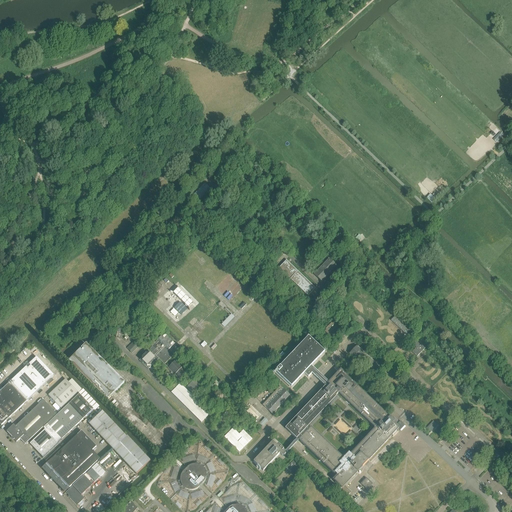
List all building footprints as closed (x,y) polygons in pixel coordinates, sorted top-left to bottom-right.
[(197,203),(210,189),(204,184),(192,197),(197,203)] [(177,218),(174,216),(168,221),(170,224),(177,218)] [(283,219),(272,230),(293,251),(304,240),(283,219)] [(153,241),(150,238),(144,243),(147,246),(153,241)] [(304,256),(300,260),(311,271),(315,266),(304,256)] [(337,266),(329,258),(314,274),(322,281),(337,266)] [(128,262),(126,260),(119,266),(121,268),(128,262)] [(279,268),(306,294),(308,296),(313,291),(315,288),(287,260),(279,268)] [(120,275),(124,272),(119,267),(115,270),(120,275)] [(178,289),(173,293),(188,308),(193,303),(178,289)] [(180,302),(174,308),(181,315),(187,309),(180,302)] [(74,311),(77,315),(78,316),(85,309),(81,305),(74,311)] [(402,309),(402,310),(408,316),(412,312),(405,306),(403,309),(402,309)] [(394,317),(390,321),(406,336),(408,334),(412,330),(397,315),(395,317),(394,317)] [(75,317),(73,319),(66,327),(74,334),(83,325),(75,317)] [(327,330),(326,332),(330,336),(331,334),(332,335),(338,329),(337,328),(339,327),(335,323),(333,324),(332,323),(326,329),(327,330)] [(96,328),(87,337),(93,342),(94,341),(96,343),(104,336),(96,328)] [(140,359),(138,360),(148,369),(159,358),(165,363),(179,349),(174,344),(175,344),(174,344),(174,343),(170,339),(168,339),(168,338),(166,335),(164,333),(152,346),(146,353),(140,359)] [(319,380),(325,386),(328,388),(330,385),(328,383),(329,382),(322,376),(316,370),(312,366),(325,352),(309,337),(275,372),(292,387),(304,373),(308,377),(312,373),(319,380)] [(416,348),(412,352),(417,357),(424,349),(428,345),(419,337),(415,341),(412,344),(416,348)] [(133,342),(130,345),(127,348),(128,349),(132,353),(138,347),(134,343),(133,342)] [(86,344),(69,360),(68,361),(107,400),(124,382),(86,344)] [(357,346),(349,354),(372,375),(379,367),(364,352),(366,350),(359,344),(357,346)] [(140,359),(146,353),(142,348),(136,354),(140,359)] [(28,401),(44,385),(54,376),(37,357),(29,365),(28,363),(28,364),(27,365),(26,366),(25,366),(26,367),(12,381),(11,380),(10,380),(11,380),(9,381),(28,401)] [(134,370),(123,358),(117,363),(122,368),(120,370),(131,381),(136,377),(132,372),(134,370)] [(176,360),(168,368),(179,379),(187,371),(176,360)] [(328,383),(330,385),(328,388),(325,386),(285,428),(297,439),(299,437),(301,438),(299,440),(304,445),(334,473),(334,474),(335,473),(337,475),(333,479),(340,486),(338,488),(346,496),(350,492),(345,487),(344,486),(354,475),(354,474),(356,471),(357,472),(363,466),(368,460),(387,440),(391,436),(398,428),(396,426),(397,424),(390,417),(390,418),(388,416),(346,376),(347,376),(340,370),(338,372),(335,375),(329,382),(328,383)] [(196,379),(188,387),(194,393),(202,386),(196,379)] [(65,380),(51,394),(48,396),(61,409),(78,393),(65,380)] [(0,406),(10,417),(14,414),(28,401),(9,381),(8,383),(8,382),(9,384),(0,392),(0,406)] [(180,383),(172,392),(202,421),(210,413),(180,383)] [(263,405),(272,414),(290,395),(280,387),(263,405)] [(83,420),(94,410),(79,395),(68,405),(83,420)] [(6,432),(17,443),(20,439),(25,445),(57,415),(43,401),(15,427),(14,425),(6,432)] [(58,415),(72,430),(83,420),(68,405),(58,415)] [(0,424),(1,426),(6,421),(10,417),(0,406),(0,424)] [(219,417),(223,420),(228,414),(225,411),(219,417)] [(89,424),(112,449),(113,450),(126,437),(102,412),(89,424)] [(72,430),(58,415),(51,422),(65,437),(72,430)] [(400,421),(397,424),(396,426),(398,428),(400,430),(404,425),(400,421)] [(45,430),(58,443),(65,437),(51,422),(44,428),(45,430)] [(233,429),(224,437),(239,452),(252,439),(243,431),(239,435),(234,430),(233,429)] [(30,444),(36,451),(43,458),(58,444),(58,443),(45,430),(30,444)] [(64,493),(68,489),(100,459),(92,451),(96,447),(82,431),(56,456),(47,464),(42,469),(64,493)] [(113,450),(136,475),(150,461),(127,437),(126,437),(113,450)] [(297,439),(284,453),(282,451),(283,450),(278,444),(276,446),(272,442),(253,462),(263,471),(279,454),(282,456),(283,457),(284,456),(285,456),(299,440),(301,438),(299,437),(297,439)] [(295,460),(286,469),(288,471),(297,463),(295,460)] [(180,476),(180,478),(180,480),(180,482),(181,484),(182,485),(183,487),(185,488),(187,489),(188,490),(190,490),(192,490),(194,490),(196,489),(197,488),(199,487),(203,483),(204,481),(205,480),(205,478),(206,476),(206,474),(205,472),(205,470),(204,469),(203,467),(201,466),(199,465),(198,464),(196,464),(194,464),(192,464),(190,465),(188,466),(187,467),(183,471),(182,473),(181,474),(180,476)] [(91,469),(88,472),(95,480),(98,476),(91,469)] [(84,476),(69,490),(66,493),(78,505),(80,507),(82,505),(80,503),(84,499),(82,496),(93,485),(89,481),(84,476)] [(367,489),(372,484),(366,478),(361,483),(367,489)] [(133,511),(136,510),(137,508),(135,507),(133,505),(132,503),(130,504),(127,507),(124,509),(123,510),(121,511),(118,511),(117,511),(133,511)]
